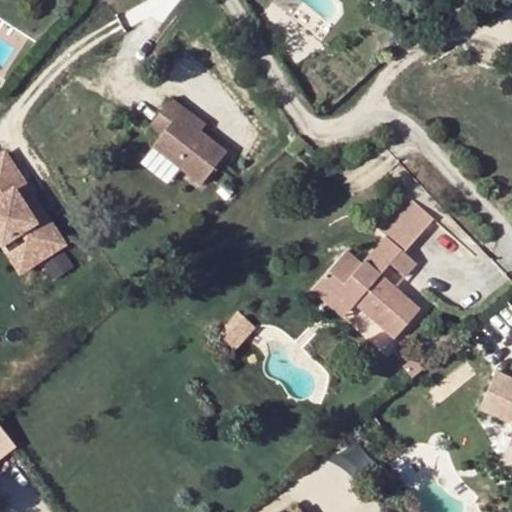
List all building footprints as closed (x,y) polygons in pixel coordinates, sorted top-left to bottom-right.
[(488,0),(497,8),(504,0),(488,0)] [(203,180),(229,148),(203,127),(181,110),(186,104),(173,94),(151,122),(162,132),(155,141),(203,180)] [(207,121),(186,104),(181,110),(203,127),(207,121)] [(5,149),(0,151),(0,244),(19,276),(68,246),(54,222),(41,230),(16,189),(27,183),(5,149)] [(388,213),(416,237),(429,222),(401,198),(388,213)] [(384,237),(402,252),(416,237),(388,213),(375,229),(384,237)] [(359,263),(345,251),(318,281),(335,296),(340,291),(354,304),(359,297),(374,310),(368,316),(393,338),(419,309),(379,274),(389,264),(403,278),(415,264),(402,252),(384,237),(359,263)] [(310,290),(341,318),(354,304),(340,291),(335,296),(318,281),(310,290)] [(354,304),(368,316),(374,310),(359,297),(354,304)] [(235,354),(256,331),(237,314),(217,337),(235,354)] [(511,379),(495,372),(477,411),(508,426),(511,423),(511,379)] [(0,454),(11,445),(0,433),(0,454)]
